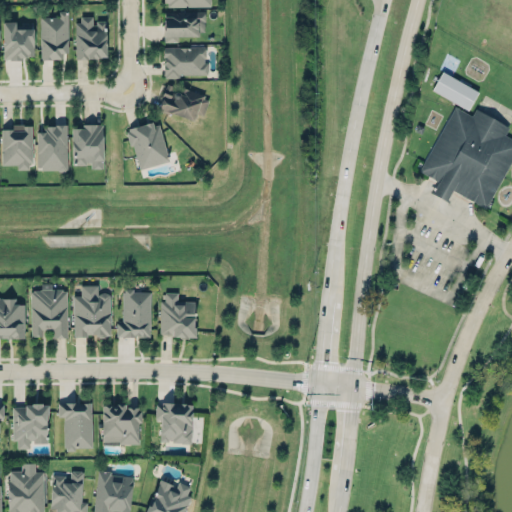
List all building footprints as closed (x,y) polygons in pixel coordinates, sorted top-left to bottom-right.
[(62,59),(62,54),(65,54),(68,52),(67,11),(58,11),(59,17),(40,18),(41,61),(60,60),(62,59)] [(164,12),(204,11),(205,22),(204,22),(204,32),(198,32),(197,37),(177,38),(177,42),(163,42),(164,39),(162,39),(162,32),(163,20),(164,12)] [(80,16),(92,16),(93,25),(96,25),(96,21),(106,21),(107,59),(101,59),(97,60),(92,61),(88,60),(79,60),(76,59),(75,23),(81,23),(80,16)] [(3,18),(14,18),(14,25),(31,25),(32,53),(24,53),(24,58),(9,58),(9,56),(3,56),(3,18)] [(162,47),(162,79),(180,79),(181,76),(208,76),(208,62),(206,58),(205,45),(182,45),(162,47)] [(468,109),(478,90),(441,71),(431,90),(468,109)] [(209,97),(166,82),(157,109),(193,121),(196,113),(203,115),(209,97)] [(475,108),(508,128),(505,135),(511,138),(511,160),(485,208),(453,189),(447,200),(449,200),(448,203),(432,194),(439,181),(418,171),(455,106),(471,115),(475,108)] [(128,129),(136,127),(137,128),(144,126),(144,125),(151,123),(152,126),(158,125),(169,161),(139,171),(132,146),(129,147),(125,133),(128,132),(128,129)] [(37,170),(67,169),(66,124),(43,125),(43,131),(36,131),(37,170)] [(72,129),(72,159),(74,159),(74,165),(86,165),(86,162),(91,162),(92,169),(103,169),(102,125),(83,125),(83,130),(72,129)] [(13,129),(1,129),(1,166),(17,166),(17,171),(29,170),(29,164),(33,163),(32,127),(23,128),(23,126),(13,126),(13,129)] [(73,335),(73,291),(80,291),(80,281),(98,281),(98,291),(102,290),(106,289),(110,292),(111,334),(73,335)] [(116,336),(151,336),(150,289),(133,289),(133,286),(124,286),(124,289),(122,290),(123,321),(116,321),(116,336)] [(31,333),(31,287),(67,287),(68,334),(52,334),(52,326),(43,326),(43,333),(31,333)] [(160,331),(160,299),(164,299),(164,290),(178,290),(178,299),(195,299),(195,331),(160,331)] [(0,336),(0,294),(3,295),(9,291),(16,294),(16,298),(23,301),(23,336),(0,336)] [(57,398),(70,396),(78,398),(87,397),(93,399),(94,446),(76,448),(75,452),(66,452),(62,445),(63,417),(57,417),(57,398)] [(156,401),(163,401),(163,397),(193,400),(191,441),(160,439),(161,416),(155,416),(156,401)] [(12,404),(12,440),(16,440),(16,448),(29,448),(29,442),(47,442),(47,404),(12,404)] [(139,442),(139,404),(102,405),(102,442),(139,442)] [(43,511),(42,469),(35,469),(35,460),(28,459),(21,460),(21,468),(10,468),(10,478),(8,478),(8,509),(15,507),(22,510),(29,509),(29,510),(33,510),(33,511),(38,510),(43,511)] [(86,511),(87,501),(81,500),(83,470),(81,470),(81,469),(72,468),(72,469),(70,469),(70,474),(52,472),(50,505),(56,505),(55,511),(59,510),(63,511),(67,511),(86,511)] [(98,468),(93,510),(110,511),(128,511),(133,475),(110,472),(111,469),(98,468)] [(150,511),(144,509),(160,477),(177,484),(179,479),(190,484),(187,492),(191,494),(182,511),(150,511)]
